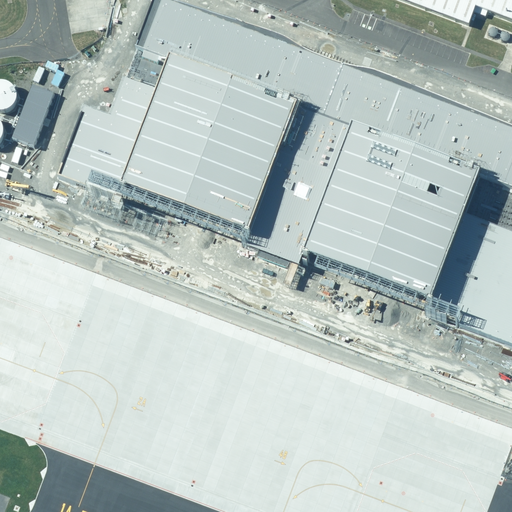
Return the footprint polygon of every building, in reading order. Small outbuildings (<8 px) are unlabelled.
[(511,129),(157,0),(137,0),(58,175),(511,343),(511,129)] [(511,0),(399,0),(468,26),(475,8),(511,21),(511,0)] [(494,27),(492,27),(490,28),(489,30),(488,32),(489,34),(490,36),(492,37),(494,37),(496,36),(497,34),(498,32),(497,30),(496,28),(494,27)] [(506,32),(504,32),(502,32),(501,34),(500,36),(501,38),(502,40),(504,41),(506,41),(508,40),(509,38),(510,36),(509,34),(508,33),(506,32)] [(331,40),(325,54),(354,65),(360,51),(331,40)] [(0,112),(5,112),(10,110),(13,106),(15,102),(16,97),(15,92),(13,88),(10,84),(5,82),(0,82),(0,81),(0,112)] [(31,85),(11,140),(35,148),(55,94),(31,85)]
